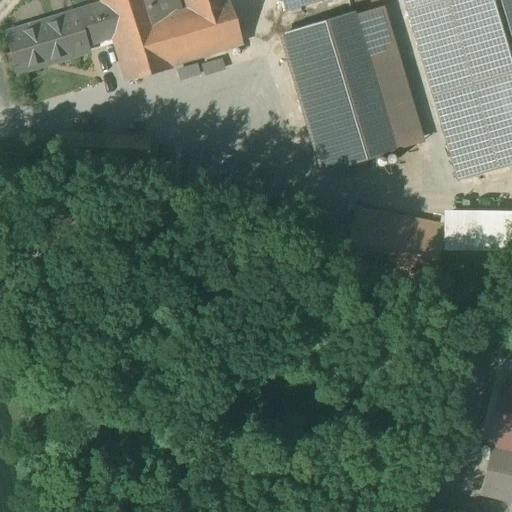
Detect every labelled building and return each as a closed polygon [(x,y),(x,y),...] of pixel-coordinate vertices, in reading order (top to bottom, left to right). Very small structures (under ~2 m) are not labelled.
[(105,40),(93,0),(77,0),(2,22),(15,67),(105,40)] [(150,0),(100,0),(122,69),(168,55),(248,29),(238,0),(183,0),(185,4),(155,13),(150,0)] [(511,0),(404,0),(460,170),(511,152),(511,0)] [(400,137),(361,4),(285,26),(324,159),(400,137)] [(208,163),(209,151),(188,149),(186,161),(208,163)] [(445,216),(352,197),(345,231),(438,250),(445,216)] [(511,439),(494,435),(482,486),(511,492),(511,439)]
